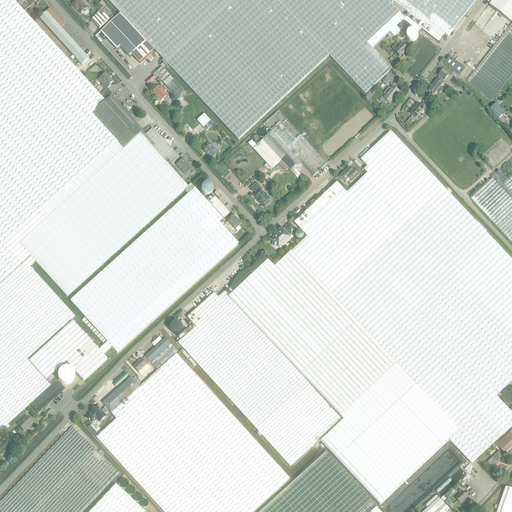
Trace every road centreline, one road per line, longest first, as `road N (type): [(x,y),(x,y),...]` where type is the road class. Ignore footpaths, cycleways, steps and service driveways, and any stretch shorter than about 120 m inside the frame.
road 1 (unclassified): [(0,490),(133,350),(390,118)]
road 2 (unclassified): [(511,249),(390,118)]
road 3 (unclassified): [(390,118),(484,0)]
